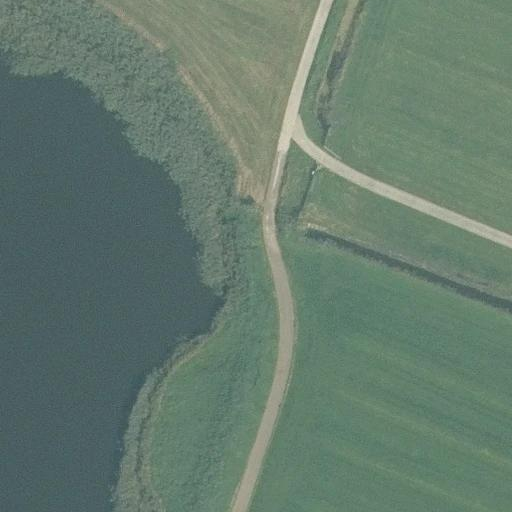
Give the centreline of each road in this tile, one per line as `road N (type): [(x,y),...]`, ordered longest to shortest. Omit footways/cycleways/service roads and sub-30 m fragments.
road 1 (unclassified): [(237,511),(284,365),(270,200),(328,0)]
road 2 (track): [(288,121),(327,163),(511,244)]
